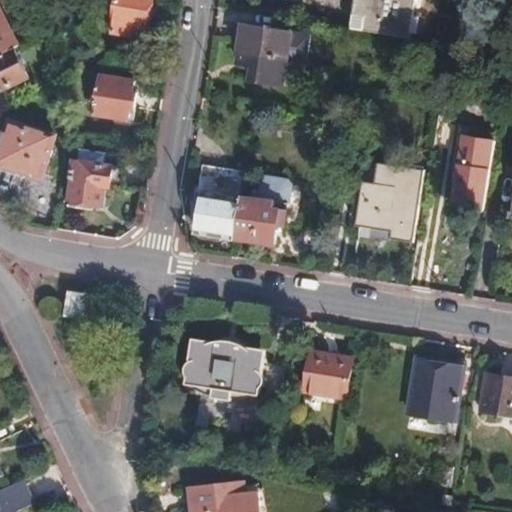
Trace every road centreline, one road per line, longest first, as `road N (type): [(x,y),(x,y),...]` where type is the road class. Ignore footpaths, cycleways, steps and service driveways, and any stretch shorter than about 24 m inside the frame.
road 1 (residential): [(511,329),(149,268)]
road 2 (residential): [(194,0),(149,268)]
road 3 (residential): [(0,288),(108,511)]
road 4 (residential): [(110,511),(149,268)]
road 5 (residential): [(149,268),(31,249),(0,234)]
